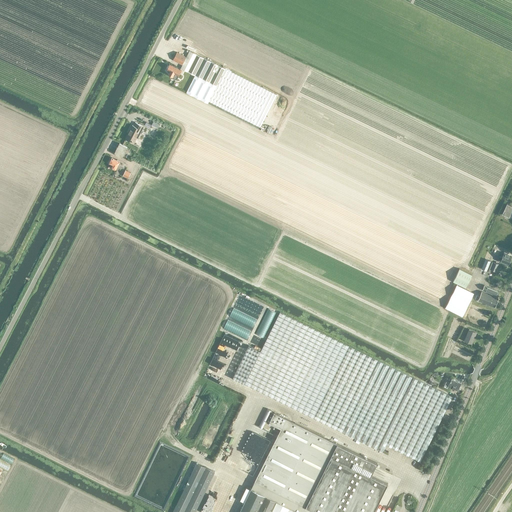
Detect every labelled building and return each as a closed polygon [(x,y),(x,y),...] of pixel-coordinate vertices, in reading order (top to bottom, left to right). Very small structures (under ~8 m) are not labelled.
[(190,50),(186,57),(177,52),(174,58),(173,57),(172,59),(181,64),(181,63),(183,64),(181,68),(195,75),(191,84),(189,83),(186,90),(187,91),(186,92),(208,103),(209,101),(255,124),(271,91),(190,50)] [(173,76),(174,73),(179,76),(180,73),(182,70),(177,68),(169,64),(167,69),(171,71),(169,74),(173,76)] [(144,126),(135,122),(134,125),(133,125),(125,139),(134,143),(137,138),(138,138),(144,126)] [(167,130),(159,127),(157,132),(164,135),(167,130)] [(128,147),(120,143),(114,153),(122,157),(128,147)] [(109,163),(111,164),(113,165),(112,168),(116,170),(119,164),(124,166),(126,163),(120,161),(112,157),(111,160),(110,160),(109,162),(109,163)] [(128,178),(131,173),(125,170),(123,175),(128,178)] [(511,210),(511,205),(507,203),(502,213),(509,217),(511,210)] [(504,253),(502,257),(499,256),(498,259),(501,260),(501,261),(509,264),(511,256),(504,253)] [(485,259),(482,268),(489,271),(487,278),(491,280),(495,271),(496,271),(498,264),(485,259)] [(472,275),(459,268),(453,281),(466,287),(472,275)] [(457,285),(445,308),(462,316),(474,293),(457,285)] [(497,296),(498,292),(499,291),(484,285),(482,290),(497,296)] [(489,305),(495,307),(498,298),(482,291),(478,300),(486,304),(486,305),(488,306),(489,305)] [(230,316),(254,327),(257,319),(233,308),(230,316)] [(268,308),(257,333),(264,337),(276,311),(268,308)] [(386,444),(420,461),(452,396),(280,311),(261,351),(255,348),(249,345),(233,378),(382,452),(386,444)] [(227,320),(223,328),(247,339),(251,331),(227,320)] [(238,324),(252,330),(253,327),(239,321),(238,324)] [(469,329),(464,340),(472,343),(476,332),(469,329)] [(454,388),(457,390),(461,383),(452,378),(448,385),(452,387),(452,388),(452,389),(453,389),(454,389),(454,388)] [(269,415),(272,416),(274,411),(268,408),(259,425),(263,427),(269,415)] [(373,511),(388,483),(371,475),(377,463),(337,444),(274,412),(269,422),(275,425),(273,429),(279,432),(255,481),(250,489),(247,487),(241,500),(244,502),(239,511),(373,511)] [(1,458),(11,464),(14,458),(4,452),(1,458)] [(0,460),(0,466),(8,470),(10,465),(0,460)] [(172,511),(195,511),(215,471),(197,463),(172,511)]
